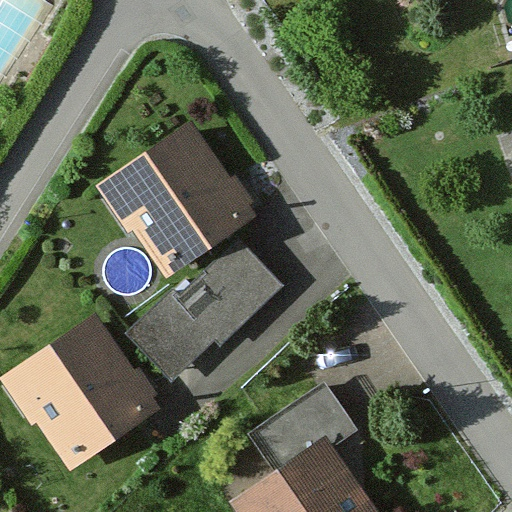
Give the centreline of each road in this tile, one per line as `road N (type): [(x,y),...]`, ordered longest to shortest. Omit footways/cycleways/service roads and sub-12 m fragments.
road 1 (residential): [(196,0),(511,469)]
road 2 (residential): [(0,206),(126,21)]
